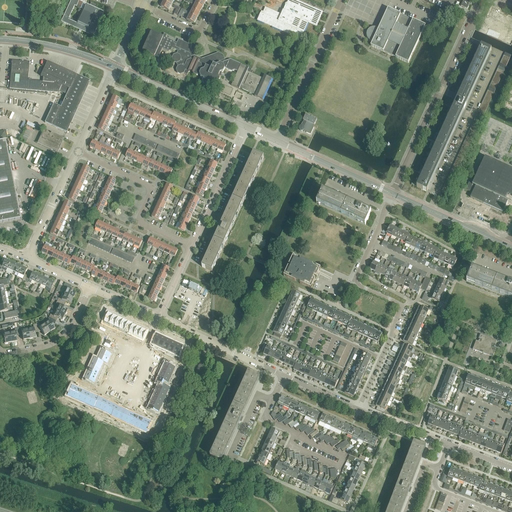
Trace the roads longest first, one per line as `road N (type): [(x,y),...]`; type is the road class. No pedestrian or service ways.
road 1 (residential): [(358,409),(401,305),(356,280),(392,194)]
road 2 (residential): [(392,194),(480,0)]
road 3 (residential): [(190,246),(142,224),(149,185),(76,151)]
road 4 (unclassified): [(341,0),(276,141)]
road 5 (tertiary): [(244,126),(114,67)]
road 6 (residential): [(283,376),(158,318)]
road 7 (residential): [(190,246),(244,126)]
road 8 (tertiary): [(392,194),(276,141)]
road 9 (tertiary): [(507,246),(392,194)]
road 10 (residential): [(0,355),(63,337),(88,288)]
